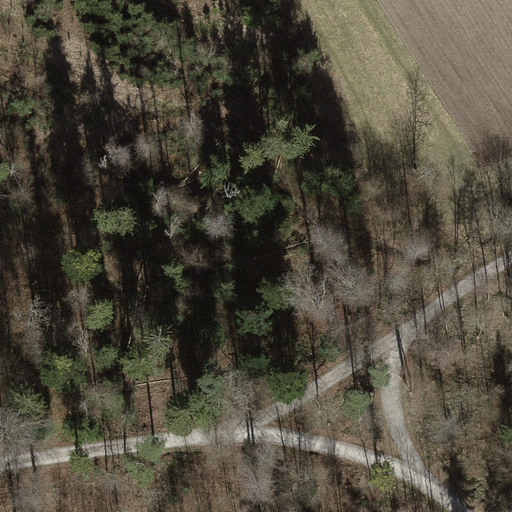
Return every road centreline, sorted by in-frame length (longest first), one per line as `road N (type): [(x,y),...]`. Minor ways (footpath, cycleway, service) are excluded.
road 1 (track): [(0,464),(231,430),(318,386),(511,257)]
road 2 (track): [(231,430),(377,458),(419,473),(461,511)]
road 3 (track): [(419,473),(394,424),(403,333)]
